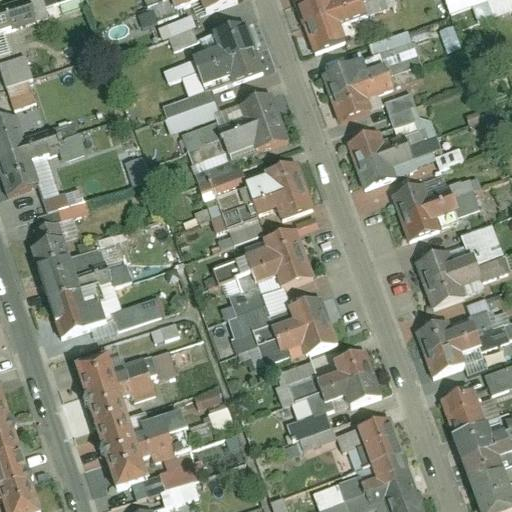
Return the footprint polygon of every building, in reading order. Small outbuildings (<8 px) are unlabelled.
[(157,0),(137,0),(138,0),(143,11),(159,3),(157,0)] [(237,10),(233,0),(172,0),(177,14),(203,6),(207,19),(237,10)] [(329,0),(310,0),(293,6),(311,58),(347,46),(342,32),(363,25),(354,0),(333,8),(329,0)] [(0,38),(37,27),(30,6),(0,15),(0,38)] [(186,21),(155,31),(159,43),(170,40),(173,49),(193,42),(186,21)] [(263,80),(247,29),(212,40),(216,54),(195,61),(202,84),(228,76),(233,89),(263,80)] [(357,66),(322,78),(340,130),(376,118),(371,104),(392,97),(383,73),(362,80),(357,66)] [(290,146),(274,95),(239,106),(243,121),(222,127),(229,151),(255,143),(260,156),(290,146)] [(18,120),(0,125),(0,177),(7,199),(39,189),(33,168),(65,157),(57,131),(25,141),(18,120)] [(381,135),(347,147),(364,199),(401,186),(396,173),(416,166),(408,141),(386,149),(381,135)] [(436,175),(460,166),(455,152),(431,161),(436,175)] [(316,215),(300,164),(265,175),(269,190),(248,196),(256,220),(282,212),(286,225),(316,215)] [(429,187),(394,199),(412,251),(448,238),(443,225),(464,218),(455,193),(434,201),(429,187)] [(314,285),(298,234),(263,245),(268,260),(247,266),(254,290),(280,281),(284,295),(314,285)] [(66,242),(29,253),(57,344),(106,330),(94,288),(81,292),(66,242)] [(451,256),(416,268),(434,319),(470,307),(465,294),(486,287),(477,262),(456,269),(451,256)] [(340,354),(324,303),(289,314),(294,328),(273,335),(280,358),(306,350),(310,363),(340,354)] [(451,326),(416,338),(434,390),(470,377),(466,364),(486,357),(478,332),(456,340),(451,326)] [(174,327),(149,335),(153,347),(178,339),(174,327)] [(388,406),(372,355),(337,366),(342,381),(321,387),(328,411),(354,403),(358,416),(388,406)] [(104,361),(73,373),(85,403),(116,392),(104,361)] [(488,401),(511,391),(511,368),(480,380),(488,401)] [(116,392),(85,403),(90,419),(96,434),(127,423),(116,392)] [(38,511),(1,395),(0,395),(0,511),(38,511)] [(475,395),(441,407),(477,511),(511,511),(511,497),(501,465),(511,461),(511,456),(506,438),(492,443),(475,395)] [(227,410),(205,417),(213,440),(234,433),(227,410)] [(426,511),(393,421),(361,433),(379,483),(365,488),(373,510),(387,505),(390,511),(426,511)] [(127,423),(96,434),(107,465),(138,453),(127,423)] [(224,459),(240,453),(234,440),(219,446),(224,459)] [(138,453),(107,465),(118,495),(150,484),(138,453)] [(154,479),(162,493),(154,498),(161,511),(167,511),(187,501),(169,470),(154,479)] [(267,507),(268,511),(282,511),(279,502),(267,507)]
